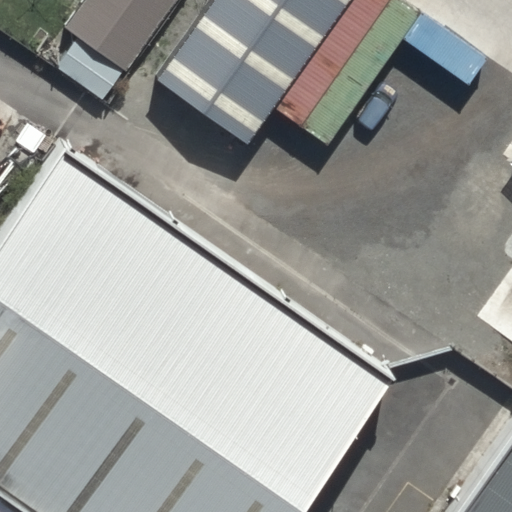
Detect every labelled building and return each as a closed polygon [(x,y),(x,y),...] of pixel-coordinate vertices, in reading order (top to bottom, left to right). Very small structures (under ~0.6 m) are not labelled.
[(70,0),(57,19),(118,63),(163,0),(70,0)] [(194,0),(151,61),(241,126),(331,0),(194,0)] [(348,0),(327,30),(408,88),(369,141),(320,209),(409,272),(458,204),(418,176),(456,123),(499,153),(511,135),(511,64),(421,0),(348,0)] [(257,511),(375,340),(22,102),(0,134),(0,451),(90,511),(257,511)] [(511,232),(498,253),(509,261),(478,305),(511,328),(511,232)] [(511,511),(511,389),(425,511),(511,511)]
